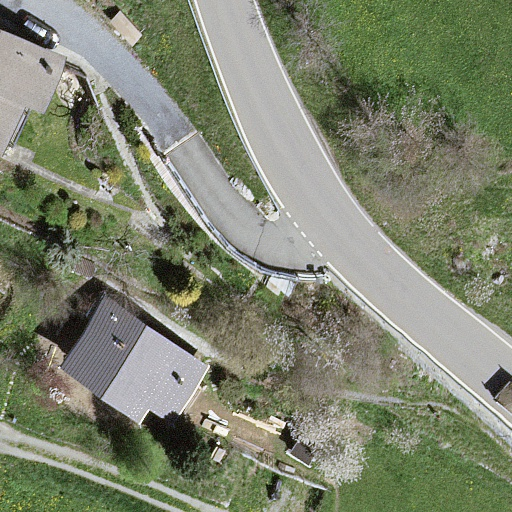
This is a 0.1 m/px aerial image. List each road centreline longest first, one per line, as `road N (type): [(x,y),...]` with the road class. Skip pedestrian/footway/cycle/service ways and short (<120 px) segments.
road 1 (tertiary): [(511,385),(336,229),(279,133),(227,0)]
road 2 (track): [(200,511),(64,457),(0,445)]
